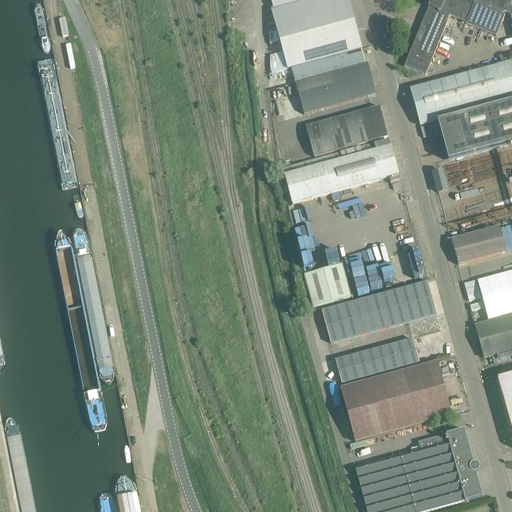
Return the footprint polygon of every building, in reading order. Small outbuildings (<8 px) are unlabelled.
[(270,0),(273,10),(308,0),(270,0)] [(288,71),(291,70),(361,51),(347,0),(308,0),(273,10),(271,10),(288,71)] [(511,0),(435,0),(432,8),(430,7),(405,68),(427,76),(451,18),(466,24),(466,25),(497,38),(506,16),(504,16),(505,13),(509,15),(511,26),(511,52),(498,57),(500,64),(511,60),(511,0)] [(469,38),(479,42),(483,32),(473,28),(469,38)] [(69,46),(66,47),(70,70),(75,70),(75,69),(70,46),(69,46)] [(448,58),(451,52),(441,47),(438,53),(448,58)] [(365,66),(361,51),(291,70),(296,85),(365,66)] [(511,145),(511,63),(411,91),(421,127),(438,122),(449,163),(511,145)] [(367,65),(365,66),(296,85),(304,116),(376,96),(367,65)] [(305,128),(314,159),(380,140),(388,138),(379,107),(305,128)] [(390,184),(400,182),(388,142),(373,146),(375,152),(371,153),(369,147),(282,172),(292,207),(342,193),(344,198),(352,196),(350,190),(389,179),(390,184)] [(434,174),(439,194),(447,192),(442,172),(434,174)] [(344,214),(359,210),(356,199),(341,203),(344,214)] [(451,241),(458,265),(507,252),(500,228),(451,241)] [(302,242),(310,239),(306,229),(298,232),(302,242)] [(342,267),(304,277),(312,309),(351,299),(342,267)] [(475,279),(466,282),(473,305),(482,302),(475,279)] [(320,311),(329,344),(436,315),(427,282),(320,311)] [(511,316),(475,327),(484,359),(511,351),(511,316)] [(334,361),(341,384),(419,363),(412,339),(334,361)] [(451,416),(442,384),(436,363),(340,389),(354,442),(451,416)] [(511,375),(497,380),(511,433),(511,375)] [(464,431),(446,435),(446,436),(419,443),(421,452),(355,469),(366,511),(430,511),(465,503),(482,498),(482,497),(465,431),(464,431)]
